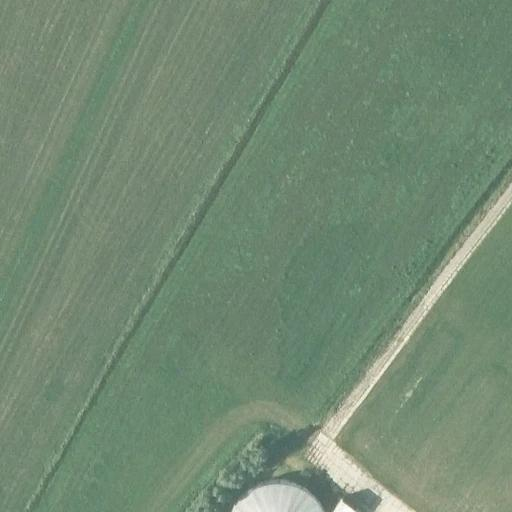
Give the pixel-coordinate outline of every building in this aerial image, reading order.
[(435,320),(338,455),(367,476),(464,341),(435,320)] [(459,398),(484,412),(503,380),(479,366),(459,398)] [(425,450),(445,455),(450,436),(430,431),(425,450)] [(321,511),(322,511),(314,499),(304,489),(292,482),(277,479),(263,480),(250,485),(238,494),(229,506),(226,511),(321,511)] [(341,496),(328,511),(354,511),(357,508),(341,496)]
